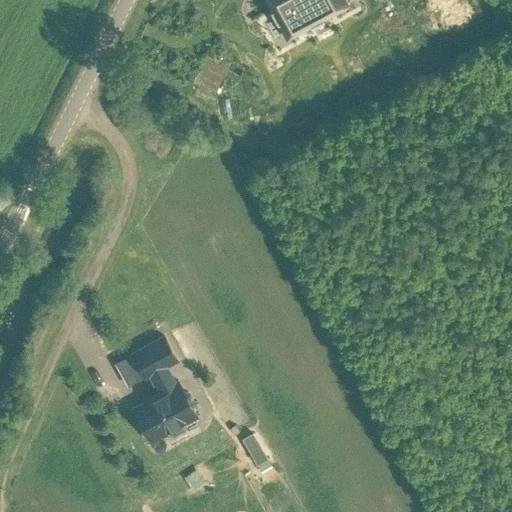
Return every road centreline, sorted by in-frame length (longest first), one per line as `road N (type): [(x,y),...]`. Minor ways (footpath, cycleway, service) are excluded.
road 1 (track): [(72,105),(111,126),(123,148),(126,195),(61,329),(0,494)]
road 2 (unclassified): [(0,251),(125,0)]
